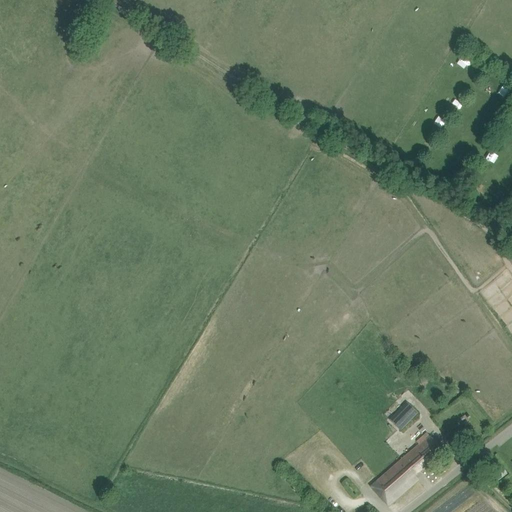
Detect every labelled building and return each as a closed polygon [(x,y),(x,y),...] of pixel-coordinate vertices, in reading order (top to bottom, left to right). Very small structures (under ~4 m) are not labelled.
[(471,72),(474,63),(463,60),(461,69),(471,72)] [(490,78),(487,88),(497,91),(500,80),(490,78)] [(407,402),(389,420),(400,431),(418,413),(407,402)] [(419,446),(386,475),(371,488),(389,508),(420,482),(414,476),(443,451),(428,433),(417,443),(419,446)] [(492,476),(497,482),(507,474),(502,468),(492,476)]
